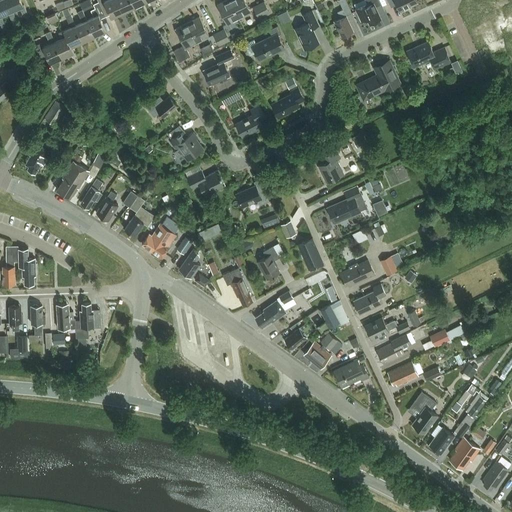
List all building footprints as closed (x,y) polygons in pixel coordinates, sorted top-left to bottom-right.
[(6,0),(0,0),(0,14),(7,12),(10,19),(15,17),(12,10),(11,10),(6,0)] [(20,0),(6,0),(11,10),(12,10),(19,6),(22,14),(27,12),(23,4),(22,4),(20,0)] [(123,12),(117,0),(97,0),(98,2),(105,17),(109,15),(111,17),(123,12)] [(130,0),(117,0),(123,12),(134,7),(130,0)] [(226,24),(239,18),(229,0),(224,0),(217,4),(226,24)] [(229,0),(239,18),(250,13),(244,0),(229,0)] [(342,37),(354,31),(346,15),(352,13),(345,0),(338,0),(343,8),(337,11),(341,18),(334,21),(342,37)] [(369,23),(381,18),(372,0),(365,0),(368,5),(362,8),(369,23)] [(399,10),(417,1),(416,0),(387,0),(391,7),(396,4),(399,10)] [(65,6),(63,1),(55,4),(58,9),(65,6)] [(263,1),(258,4),(264,16),(269,13),(263,1)] [(105,17),(98,2),(93,4),(95,9),(90,11),(93,16),(87,19),(82,10),(85,15),(84,15),(94,36),(106,30),(101,19),(105,17)] [(258,18),(264,16),(258,4),(252,6),(258,18)] [(284,20),(293,16),(290,9),(281,13),(284,20)] [(82,41),(94,36),(84,15),(85,15),(82,10),(77,12),(82,22),(75,25),(73,20),(82,41)] [(304,49),(319,42),(312,28),(319,25),(312,11),(303,15),(307,23),(295,28),(304,49)] [(55,14),(48,17),(50,24),(58,21),(55,14)] [(73,20),(71,15),(66,17),(70,27),(63,30),(63,31),(65,36),(66,36),(70,46),(71,46),(82,41),(73,20)] [(187,22),(197,42),(209,36),(199,16),(187,22)] [(186,47),(197,42),(187,22),(175,28),(183,46),(173,51),(179,61),(190,56),(186,47)] [(250,56),(256,53),(259,60),(285,48),(278,35),(281,34),(277,26),(268,30),(271,36),(256,43),(254,40),(250,42),(248,43),(247,48),(250,56)] [(223,29),(218,32),(224,44),(229,41),(223,29)] [(50,63),(62,58),(52,37),(53,37),(50,31),(45,33),(50,43),(43,46),(41,43),(36,45),(42,60),(47,58),(50,63)] [(74,52),(71,46),(70,46),(66,36),(65,36),(63,31),(58,33),(61,38),(54,41),(53,37),(52,37),(62,58),(74,52)] [(224,44),(218,32),(213,34),(219,46),(224,44)] [(434,69),(451,61),(445,46),(433,51),(428,40),(406,50),(414,67),(430,59),(434,69)] [(223,62),(234,57),(230,49),(215,56),(219,64),(204,70),(210,84),(229,76),(223,62)] [(461,71),(468,68),(462,57),(456,60),(461,71)] [(364,99),(400,82),(390,60),(375,67),(378,74),(357,84),(364,99)] [(292,78),(284,82),(288,90),(296,86),(292,78)] [(0,100),(13,88),(6,80),(0,85),(0,100)] [(408,82),(403,85),(408,96),(414,93),(408,82)] [(297,103),(304,99),(298,87),(291,91),(292,92),(271,103),(279,118),(292,111),(291,110),(299,106),(297,103)] [(160,96),(146,108),(154,117),(160,112),(164,117),(178,106),(169,96),(164,100),(160,96)] [(55,124),(66,107),(56,100),(42,122),(50,127),(53,123),(55,124)] [(260,120),(265,117),(258,105),(250,109),(253,114),(236,123),(242,136),(263,126),(260,120)] [(67,109),(64,115),(69,118),(73,113),(67,109)] [(121,122),(115,127),(118,131),(124,126),(121,122)] [(188,160),(203,149),(196,139),(198,138),(193,132),(187,136),(183,130),(169,140),(176,150),(174,152),(178,158),(183,154),(188,160)] [(367,143),(362,132),(352,138),(357,148),(367,143)] [(43,164),(52,149),(35,140),(28,153),(31,154),(26,163),(30,165),(28,169),(35,173),(41,163),(43,164)] [(149,144),(144,148),(147,153),(153,149),(149,144)] [(326,183),(344,174),(337,159),(340,158),(336,149),(324,155),(327,161),(318,165),(326,183)] [(98,167),(104,154),(97,151),(91,163),(98,167)] [(77,153),(74,159),(79,162),(83,157),(77,153)] [(78,188),(90,169),(73,159),(62,177),(64,178),(57,189),(70,197),(77,187),(78,188)] [(207,194),(224,186),(220,178),(222,177),(218,169),(205,176),(202,170),(187,177),(192,188),(200,185),(201,188),(203,187),(207,194)] [(97,200),(102,193),(99,191),(100,191),(98,189),(103,182),(97,178),(81,202),(89,208),(95,199),(97,200)] [(373,185),(376,191),(382,189),(380,182),(373,185)] [(259,205),(270,201),(265,188),(258,191),(255,184),(236,193),(242,207),(257,201),(259,205)] [(356,198),(362,196),(358,185),(345,191),(348,198),(327,207),(334,223),(361,212),(356,198)] [(108,220),(118,204),(113,201),(117,193),(112,190),(107,197),(106,197),(97,212),(102,216),(101,217),(106,220),(107,219),(108,220)] [(131,190),(123,202),(140,213),(137,217),(134,215),(125,229),(135,235),(143,222),(148,225),(155,215),(141,205),(145,199),(131,190)] [(367,207),(362,196),(356,198),(361,210),(367,207)] [(388,211),(384,202),(374,206),(378,215),(388,211)] [(179,209),(173,204),(167,209),(173,215),(179,209)] [(276,213),(269,216),(272,225),(279,222),(276,213)] [(166,226),(171,219),(167,217),(162,224),(161,223),(152,235),(149,233),(142,243),(152,250),(167,227),(166,226)] [(172,231),(178,224),(171,219),(166,226),(167,227),(152,250),(161,257),(168,246),(176,234),(172,231)] [(297,233),(292,220),(282,225),(287,237),(297,233)] [(218,223),(213,225),(217,234),(222,231),(218,223)] [(384,233),(381,225),(375,227),(379,235),(384,233)] [(361,241),(371,237),(368,227),(357,231),(361,241)] [(201,241),(207,238),(203,230),(197,233),(201,241)] [(185,236),(177,249),(184,254),(193,241),(185,236)] [(311,267),(323,262),(312,238),(298,244),(307,265),(310,264),(311,267)] [(79,256),(83,245),(79,244),(75,255),(79,256)] [(18,248),(18,247),(18,245),(6,246),(7,266),(3,266),(3,269),(2,270),(2,273),(3,274),(3,284),(15,283),(14,261),(19,261),(18,248)] [(273,246),(262,252),(265,257),(257,262),(267,279),(279,271),(273,261),(279,257),(273,246)] [(27,258),(27,248),(18,248),(19,261),(19,266),(22,266),(23,277),(25,276),(25,283),(34,283),(34,276),(35,276),(35,258),(27,258)] [(200,259),(202,257),(200,255),(198,252),(193,248),(179,268),(191,277),(200,264),(196,261),(198,258),(200,259)] [(237,248),(227,252),(229,258),(239,253),(237,248)] [(391,255),(380,260),(386,274),(397,269),(391,255)] [(349,286),(374,274),(368,260),(358,264),(357,262),(349,266),(350,268),(342,272),(344,275),(341,276),(345,284),(348,282),(349,286)] [(238,267),(223,274),(227,284),(231,282),(234,281),(236,280),(242,277),(238,267)] [(411,269),(406,275),(413,281),(417,275),(411,269)] [(205,287),(210,280),(199,273),(194,280),(205,287)] [(253,300),(242,277),(236,280),(234,281),(231,282),(237,297),(239,296),(243,305),(253,300)] [(378,297),(386,293),(381,283),(372,287),(374,289),(353,300),(360,314),(381,303),(378,297)] [(450,284),(439,289),(442,294),(452,289),(450,284)] [(294,297),(290,290),(280,296),(284,303),(294,297)] [(272,322),(286,311),(278,299),(263,310),(264,311),(256,317),(263,326),(271,320),(272,322)] [(94,314),(94,311),(91,311),(91,302),(82,303),(82,310),(80,310),(80,320),(75,320),(75,325),(75,327),(76,338),(89,337),(88,327),(95,326),(94,318),(95,318),(95,315),(94,314)] [(58,328),(70,327),(69,318),(68,303),(56,304),(58,328)] [(42,334),(42,323),(45,323),(45,314),(42,314),(42,305),(31,306),(31,323),(34,323),(35,334),(29,334),(29,341),(38,340),(38,335),(42,334)] [(12,331),(19,330),(19,322),(22,322),(21,306),(9,307),(10,323),(12,322),(12,331)] [(332,308),(322,313),(329,327),(340,322),(332,308)] [(421,322),(415,309),(407,313),(414,326),(421,322)] [(399,333),(410,327),(407,321),(397,325),(395,319),(385,324),(382,317),(365,325),(372,339),(389,331),(388,330),(396,326),(399,333)] [(474,319),(462,325),(465,332),(477,326),(474,319)] [(313,328),(308,321),(300,327),(284,339),(292,349),(307,337),(306,335),(313,328)] [(445,328),(430,336),(435,347),(450,339),(447,333),(445,328)] [(65,332),(53,333),(54,344),(66,343),(65,332)] [(330,350),(338,340),(329,332),(321,342),(323,344),(321,347),(314,341),(305,353),(322,367),(332,356),(325,350),(328,347),(330,350)] [(404,353),(402,348),(412,343),(406,333),(391,340),(392,342),(380,348),(381,351),(378,352),(382,361),(385,359),(386,362),(404,353)] [(10,347),(10,357),(27,357),(27,349),(28,349),(27,335),(17,336),(17,347),(10,347)] [(356,337),(350,340),(354,348),(360,345),(356,337)] [(472,347),(463,351),(466,357),(475,352),(472,347)] [(475,358),(478,363),(484,360),(481,355),(475,358)] [(362,380),(370,376),(364,364),(361,365),(358,359),(334,370),(342,386),(361,377),(362,380)] [(397,385),(419,375),(412,361),(388,372),(389,375),(388,375),(392,383),(395,382),(397,385)] [(470,364),(464,372),(471,377),(477,370),(476,369),(478,367),(475,364),(473,366),(470,364)] [(438,366),(424,373),(427,380),(442,373),(438,366)] [(472,384),(467,390),(471,393),(473,394),(476,390),(475,389),(476,387),(472,384)] [(466,390),(457,402),(462,405),(471,393),(467,390),(466,390)] [(473,405),(454,431),(462,436),(477,415),(476,414),(488,397),(479,391),(470,403),(473,405)] [(436,402),(425,394),(416,405),(423,410),(412,424),(424,433),(438,415),(431,410),(436,402)] [(480,421),(472,432),(482,439),(487,432),(480,427),(483,423),(480,421)] [(441,453),(455,436),(442,426),(429,444),(441,453)] [(507,435),(496,450),(501,453),(511,438),(507,435)] [(471,461),(480,448),(463,436),(454,449),(456,450),(450,460),(463,469),(469,459),(471,461)] [(488,453),(496,441),(490,437),(482,449),(488,453)] [(495,488),(509,469),(497,460),(483,479),(486,481),(484,484),(491,489),(493,487),(495,488)]
